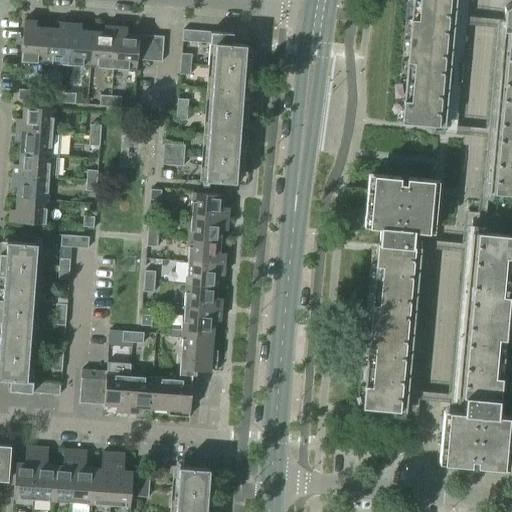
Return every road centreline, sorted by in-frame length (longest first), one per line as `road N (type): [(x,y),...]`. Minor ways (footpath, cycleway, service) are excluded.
road 1 (tertiary): [(319,7),(268,481)]
road 2 (residential): [(423,493),(448,252)]
road 3 (residential): [(0,421),(223,439)]
road 4 (residential): [(423,493),(268,481)]
